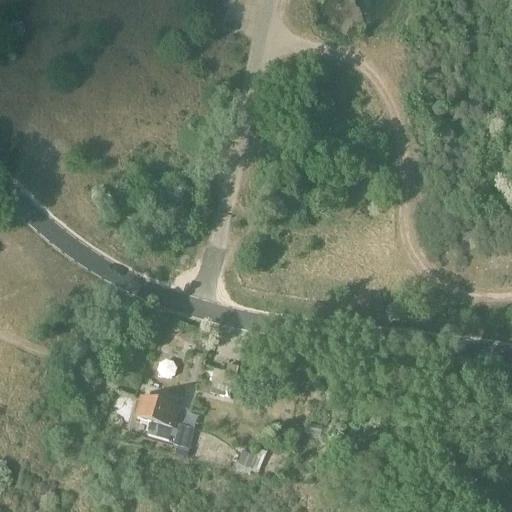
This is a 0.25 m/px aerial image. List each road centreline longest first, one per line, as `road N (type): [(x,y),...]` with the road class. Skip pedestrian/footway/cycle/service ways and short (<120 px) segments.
road 1 (tertiary): [(511,353),(230,313),(160,292),(57,236),(0,183)]
road 2 (track): [(511,293),(449,285),(420,263),(404,223),(407,151),(387,89),(348,59),(290,44),(254,55)]
road 3 (track): [(201,305),(268,0)]
